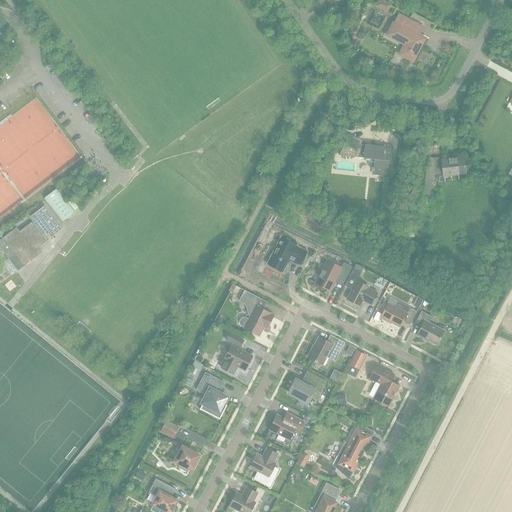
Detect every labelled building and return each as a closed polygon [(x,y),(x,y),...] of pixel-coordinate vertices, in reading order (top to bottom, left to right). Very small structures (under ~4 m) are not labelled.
[(384,0),(377,0),(375,5),(387,12),(392,4),(384,0)] [(399,54),(412,61),(424,38),(415,33),(419,26),(397,14),(387,35),(404,44),(399,54)] [(339,156),(355,157),(361,143),(348,136),(339,156)] [(385,146),(385,147),(365,145),(363,158),(374,159),(372,174),(389,176),(391,161),(392,161),(393,147),(385,146)] [(439,177),(466,173),(464,157),(442,159),(441,160),(434,159),(434,158),(421,157),(417,192),(429,194),(430,190),(436,190),(437,181),(438,181),(439,177)] [(44,198),(62,222),(75,212),(56,188),(44,198)] [(37,248),(48,239),(61,229),(44,206),(30,217),(33,221),(20,231),(16,227),(0,240),(0,247),(18,270),(40,252),(37,248)] [(297,244),(281,236),(267,263),(271,266),(273,267),(274,268),(276,269),(278,269),(283,272),(287,262),(286,262),(288,257),(293,259),(292,261),(300,265),(306,251),(296,246),(297,244)] [(315,283),(330,291),(337,278),(344,281),(351,267),(344,263),(341,267),(326,260),(315,283)] [(352,270),(344,285),(351,289),(346,299),(359,306),(362,300),(371,305),(371,304),(375,297),(377,293),(368,288),(369,287),(357,280),(361,272),(361,271),(357,269),(353,268),(352,270)] [(244,327),(244,328),(259,336),(266,323),(268,324),(273,315),(270,314),(271,313),(253,304),(257,297),(245,290),(239,301),(245,304),(249,317),(241,318),(239,322),(241,325),(244,327)] [(419,310),(420,308),(424,301),(418,297),(412,309),(410,308),(407,313),(387,303),(380,317),(400,327),(403,322),(409,325),(417,309),(419,310)] [(436,345),(444,330),(428,322),(431,316),(421,311),(415,323),(421,326),(416,335),(424,340),(425,339),(436,345)] [(244,372),(245,370),(252,356),(239,349),(244,340),(229,333),(226,340),(232,343),(231,345),(223,361),(224,362),(220,369),(232,376),(236,368),(244,372)] [(311,348),(307,357),(322,365),(330,349),(338,353),(344,342),(330,335),(327,341),(318,336),(312,349),(311,348)] [(351,356),(355,348),(350,345),(345,353),(351,356)] [(365,356),(356,351),(347,369),(356,373),(365,356)] [(194,360),(200,363),(203,358),(197,354),(194,360)] [(388,406),(399,385),(391,381),(394,374),(376,365),(369,378),(381,384),(373,399),(388,406)] [(202,404),(199,409),(200,410),(200,409),(219,419),(226,405),(224,404),(226,400),(217,395),(218,392),(219,392),(224,382),(205,372),(196,390),(205,395),(201,403),(202,404)] [(288,393),(307,403),(311,396),(316,399),(326,381),(307,372),(303,379),(304,379),(303,383),(295,379),(288,393)] [(269,429),(289,439),(294,431),(298,433),(304,421),(287,412),(284,419),(276,415),(269,429)] [(167,421),(161,432),(172,438),(178,426),(167,421)] [(347,448),(343,446),(335,462),(344,466),(341,472),(348,478),(347,479),(348,479),(359,457),(360,457),(364,450),(363,450),(370,436),(357,429),(347,448)] [(196,460),(199,455),(182,446),(175,461),(180,463),(177,467),(187,472),(189,468),(193,470),(198,461),(196,460)] [(275,463),(273,462),(277,454),(267,448),(262,457),(256,454),(249,467),(260,472),(256,480),(267,485),(271,478),(268,476),(275,463)] [(304,467),(309,457),(302,453),(296,464),(304,467)] [(135,477),(142,481),(146,474),(139,470),(135,477)] [(167,511),(170,511),(177,500),(171,497),(174,489),(156,479),(149,492),(156,496),(152,504),(167,511)] [(330,511),(335,503),(333,501),(339,489),(326,482),(313,507),(318,509),(316,511),(330,511)] [(236,493),(229,506),(240,511),(249,511),(255,502),(252,501),(257,493),(246,487),(243,493),(245,494),(243,496),(236,493)]
